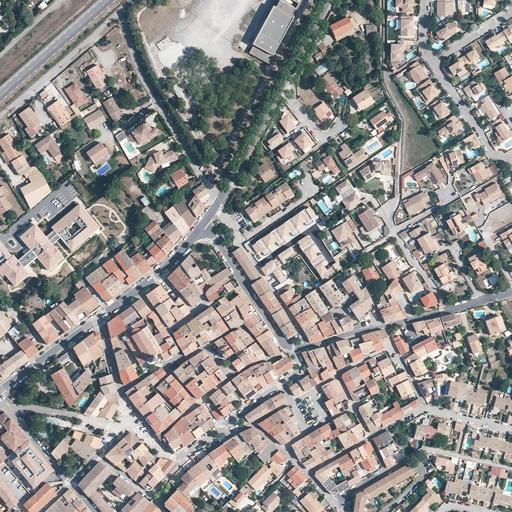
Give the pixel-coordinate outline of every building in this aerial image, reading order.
[(278,0),(275,7),(273,5),(252,44),(254,45),(250,53),(271,64),(275,57),(273,55),(293,17),(291,16),(294,9),(295,10),(299,4),(300,4),(302,0),(278,0)] [(402,8),(405,8),(405,13),(413,13),(413,0),(395,0),(396,8),(402,8)] [(450,0),(438,0),(438,2),(439,2),(439,8),(438,8),(438,14),(440,17),(445,14),(454,14),(454,1),(451,1),(450,0)] [(42,11),(47,6),(43,1),(37,6),(42,11)] [(413,16),(401,16),(401,20),(401,36),(413,37),(413,29),(412,29),(412,25),(413,25),(413,16)] [(352,26),(356,24),(353,17),(349,19),(347,17),(329,26),(335,38),(353,29),(352,26)] [(441,29),(436,32),(441,40),(456,31),(456,22),(448,23),(440,28),(441,29)] [(509,27),(500,33),(505,40),(508,38),(510,41),(511,39),(511,23),(508,26),(509,27)] [(375,35),(374,25),(366,26),(367,36),(375,35)] [(355,32),(353,29),(335,38),(337,41),(355,32)] [(491,49),(505,41),(505,40),(500,33),(496,36),(496,35),(486,41),(491,49)] [(317,46),(325,56),(328,53),(325,49),(327,47),(323,41),(317,46)] [(409,41),(398,41),(398,45),(391,45),(391,61),(401,62),(401,54),(401,50),(403,50),(406,50),(406,45),(408,46),(409,41)] [(467,54),(462,57),(467,63),(468,66),(473,63),(472,62),(480,57),(475,49),(471,51),(470,50),(466,52),(467,54)] [(467,63),(462,57),(459,59),(460,61),(457,62),(456,64),(455,65),(455,64),(450,67),(454,75),(465,68),(463,65),(467,63)] [(412,75),(411,76),(416,84),(427,77),(417,62),(410,67),(412,70),(410,72),(412,75)] [(98,65),(87,71),(97,89),(108,83),(98,65)] [(511,77),(505,67),(494,74),(500,83),(499,84),(501,87),(504,85),(507,91),(511,87),(511,77),(511,76),(511,77)] [(326,75),(321,79),(319,81),(329,94),(330,93),(334,90),(338,96),(343,92),(328,73),(326,75)] [(311,79),(307,74),(302,79),(307,83),(311,79)] [(430,79),(419,86),(429,101),(438,94),(432,85),(433,84),(430,79)] [(478,95),(484,91),(477,79),(472,82),(473,84),(471,86),(470,85),(464,88),(466,92),(469,90),(471,94),(475,91),(478,95)] [(75,82),(65,90),(77,107),(87,100),(75,82)] [(374,102),(366,89),(352,98),(360,109),(364,106),(366,108),(374,102)] [(38,94),(44,101),(49,97),(44,90),(38,94)] [(334,90),(330,93),(335,99),(338,96),(334,90)] [(112,96),(102,101),(114,121),(123,116),(116,104),(114,100),(112,96)] [(499,115),(488,97),(482,101),(485,105),(481,108),(485,114),(487,113),(492,120),(499,115)] [(47,108),(60,127),(63,125),(72,119),(58,100),(47,108)] [(438,100),(429,106),(432,110),(435,108),(442,118),(450,113),(443,102),(440,104),(438,100)] [(314,109),(316,112),(320,118),(319,119),(322,122),(333,114),(324,102),(314,109)] [(83,119),(90,129),(105,119),(99,109),(96,103),(84,110),(87,116),(83,119)] [(29,107),(18,115),(30,131),(41,123),(29,107)] [(370,121),(375,128),(388,118),(390,120),(391,122),(394,120),(389,112),(386,114),(383,111),(370,121)] [(296,127),(284,112),(281,118),(281,119),(278,121),(285,131),(286,130),(288,133),(296,127)] [(459,122),(454,115),(446,121),(449,124),(442,129),(446,136),(451,133),(452,134),(453,133),(455,132),(457,135),(464,130),(460,124),(459,125),(458,123),(459,122)] [(388,118),(375,128),(376,130),(390,120),(388,118)] [(501,118),(493,123),(496,127),(499,131),(505,141),(511,136),(501,118)] [(149,125),(147,122),(130,134),(132,137),(131,138),(134,142),(138,139),(141,142),(150,136),(151,136),(154,134),(154,133),(157,131),(159,133),(159,134),(164,131),(156,127),(151,130),(148,126),(149,125)] [(278,133),(275,129),(270,139),(267,141),(269,145),(268,146),(271,150),(284,141),(282,139),(283,138),(279,133),(278,133)] [(345,140),(351,136),(348,130),(341,134),(345,140)] [(123,131),(116,136),(119,143),(127,137),(123,131)] [(150,136),(141,142),(143,146),(146,144),(147,145),(151,141),(150,139),(159,133),(157,131),(154,133),(154,134),(151,136),(150,136)] [(312,143),(303,133),(294,141),(305,154),(311,149),(309,146),(312,143)] [(475,133),(464,140),(467,145),(472,142),(475,147),(481,144),(475,133)] [(0,139),(0,144),(12,162),(23,155),(9,134),(0,139)] [(50,135),(35,146),(40,154),(47,149),(54,158),(62,151),(50,135)] [(100,142),(86,152),(93,163),(103,156),(108,153),(100,142)] [(294,148),(290,143),(278,151),(280,155),(277,158),(280,163),(284,160),(283,159),(287,157),(290,161),(295,158),(290,151),(294,148)] [(346,144),(345,143),(340,146),(343,150),(339,153),(347,166),(352,163),(354,166),(366,158),(361,150),(353,155),(346,144)] [(177,159),(174,149),(165,151),(166,153),(162,154),(161,152),(154,154),(154,156),(153,157),(153,156),(150,156),(144,167),(149,170),(154,163),(157,162),(158,164),(177,159)] [(445,169),(449,166),(450,169),(459,167),(459,164),(465,162),(461,149),(447,154),(447,155),(445,155),(447,161),(446,161),(444,157),(440,160),(445,169)] [(320,155),(322,158),(315,163),(320,169),(327,165),(328,166),(329,166),(332,169),(337,166),(327,151),(320,155)] [(23,155),(12,162),(17,171),(28,164),(23,155)] [(103,156),(93,163),(97,168),(106,161),(103,156)] [(304,174),(309,170),(303,161),(298,165),(304,174)] [(486,169),(482,161),(468,169),(471,174),(473,173),(478,182),(494,174),(489,167),(486,169)] [(155,164),(158,164),(157,162),(154,163),(149,170),(151,171),(155,164)] [(359,173),(363,177),(367,175),(370,179),(374,176),(375,170),(378,171),(378,174),(382,174),(382,176),(390,178),(391,166),(390,166),(391,163),(386,162),(386,165),(384,165),(384,164),(374,162),(373,168),(367,167),(359,173)] [(419,182),(423,179),(423,178),(427,175),(429,178),(432,176),(435,181),(437,186),(445,181),(434,162),(426,166),(427,167),(414,175),(419,182)] [(257,173),(262,179),(265,183),(275,176),(265,163),(255,170),(257,173)] [(31,169),(28,164),(17,171),(20,176),(31,169)] [(341,173),(337,166),(332,169),(330,170),(334,177),(341,173)] [(170,175),(178,188),(181,186),(188,182),(180,169),(170,175)] [(20,188),(30,208),(49,192),(39,171),(28,177),(30,183),(20,188)] [(208,195),(199,180),(198,181),(195,184),(198,188),(192,192),(194,195),(200,203),(206,199),(205,197),(208,195)] [(347,180),(336,187),(341,193),(345,191),(348,196),(343,199),(347,206),(349,205),(351,208),(359,203),(357,199),(359,198),(347,180)] [(285,182),(275,190),(276,192),(283,202),(288,198),(287,197),(293,193),(285,182)] [(482,201),(483,203),(488,201),(491,200),(492,201),(502,196),(499,192),(501,191),(496,183),(485,189),(486,191),(479,195),(478,193),(475,195),(478,202),(482,201)] [(0,215),(11,208),(4,196),(8,193),(3,185),(0,187),(0,215)] [(184,192),(181,186),(178,188),(174,190),(178,197),(181,195),(184,192)] [(270,193),(265,196),(273,207),(277,204),(278,205),(283,202),(276,192),(272,194),(270,193)] [(424,194),(424,192),(409,199),(409,201),(404,203),(410,215),(425,207),(424,203),(429,200),(426,193),(424,194)] [(200,203),(194,195),(188,204),(187,205),(196,218),(198,215),(200,213),(204,207),(200,203)] [(258,201),(254,203),(256,205),(263,216),(269,212),(268,210),(273,207),(265,196),(258,201)] [(145,207),(149,204),(145,197),(140,200),(145,207)] [(183,197),(173,205),(174,206),(189,227),(192,223),(196,218),(187,205),(188,204),(183,197)] [(347,206),(343,199),(341,201),(348,210),(351,208),(349,205),(347,206)] [(78,203),(48,228),(51,231),(58,239),(70,253),(100,228),(78,203)] [(258,219),(263,216),(256,205),(251,209),(250,206),(245,210),(253,221),(257,218),(258,219)] [(150,221),(156,217),(147,206),(141,211),(150,221)] [(189,227),(174,206),(168,209),(165,212),(171,221),(183,236),(186,231),(189,227)] [(511,214),(511,206),(493,216),(492,219),(494,224),(506,217),(507,218),(511,216),(511,215),(511,214)] [(305,209),(302,211),(310,224),(313,222),(311,219),(315,216),(309,207),(305,210),(305,209)] [(379,226),(368,209),(357,216),(368,233),(379,226)] [(302,211),(294,216),(300,225),(304,222),(307,226),(310,224),(302,211)] [(471,217),(470,214),(463,219),(460,214),(457,215),(451,218),(447,221),(454,233),(456,232),(457,233),(463,231),(462,230),(467,227),(465,224),(473,220),(471,217)] [(294,216),(287,221),(297,234),(300,232),(296,227),(300,225),(294,216)] [(161,229),(154,220),(151,223),(150,224),(144,229),(156,244),(165,255),(166,254),(174,245),(161,229)] [(183,236),(171,221),(161,229),(174,245),(177,242),(183,236)] [(287,221),(280,226),(286,234),(290,232),(293,236),(297,234),(287,221)] [(354,232),(347,221),(331,231),(339,243),(348,237),(350,236),(349,235),(354,232)] [(33,225),(17,238),(28,250),(35,259),(47,272),(62,259),(51,246),(43,237),(33,225)] [(280,226),(273,230),(282,244),(285,242),(282,237),(286,234),(280,226)] [(424,231),(421,226),(409,233),(412,238),(414,237),(415,239),(423,234),(421,232),(424,231)] [(511,226),(500,233),(502,238),(509,235),(510,236),(506,238),(509,243),(511,241),(511,226)] [(273,230),(266,235),(272,245),(276,242),(279,246),(282,244),(273,230)] [(406,230),(399,234),(402,239),(409,235),(406,230)] [(51,231),(43,237),(51,246),(58,239),(51,231)] [(419,238),(425,251),(431,248),(432,250),(437,247),(433,240),(431,237),(429,233),(419,238)] [(297,242),(302,249),(313,241),(309,234),(297,242)] [(266,235),(259,240),(268,254),(271,252),(268,247),(272,245),(266,235)] [(348,237),(339,243),(341,248),(351,242),(348,237)] [(16,286),(30,274),(25,268),(18,259),(12,253),(11,254),(0,240),(0,272),(3,276),(6,274),(16,286)] [(260,259),(268,254),(259,240),(256,242),(256,243),(251,246),(260,259)] [(488,247),(484,240),(478,243),(482,250),(488,247)] [(316,244),(313,241),(302,249),(307,256),(314,252),(311,248),(316,244)] [(165,255),(156,244),(148,252),(155,260),(155,263),(156,264),(159,261),(164,257),(165,255)] [(290,247),(284,251),(288,257),(294,253),(290,247)] [(253,283),(261,278),(240,248),(233,253),(253,283)] [(413,254),(418,259),(424,253),(419,248),(413,254)] [(25,268),(35,259),(28,250),(18,259),(25,268)] [(127,257),(122,250),(114,256),(114,257),(128,277),(125,279),(125,280),(129,285),(138,279),(139,278),(141,276),(127,257)] [(151,267),(146,262),(145,262),(138,253),(136,250),(127,257),(141,276),(149,270),(151,268),(151,267)] [(281,261),(288,257),(284,251),(277,255),(281,261)] [(469,258),(475,269),(478,268),(481,274),(491,268),(487,262),(485,263),(481,257),(483,256),(480,251),(469,258)] [(148,252),(143,256),(146,261),(146,262),(151,267),(153,266),(156,264),(155,263),(155,260),(148,252)] [(317,257),(314,252),(307,256),(312,264),(324,257),(322,254),(317,257)] [(448,258),(445,253),(434,259),(436,262),(433,263),(436,268),(435,268),(443,283),(450,279),(452,281),(457,278),(446,259),(448,258)] [(374,255),(369,254),(374,264),(378,262),(374,255)] [(200,272),(200,271),(189,255),(184,260),(179,265),(192,282),(193,283),(203,276),(200,272)] [(347,255),(341,259),(344,264),(350,260),(347,255)] [(326,260),(324,257),(312,264),(317,272),(324,267),(322,263),(326,260)] [(125,279),(111,259),(103,266),(109,274),(112,272),(121,284),(121,283),(123,282),(125,280),(125,279)] [(277,267),(273,261),(261,269),(266,276),(272,272),(278,281),(278,280),(280,283),(286,279),(284,276),(281,272),(282,272),(278,266),(277,267)] [(392,283),(394,280),(395,280),(400,276),(397,271),(396,273),(394,271),(398,268),(393,261),(382,268),(386,276),(388,275),(390,277),(388,278),(392,283)] [(192,282),(179,265),(170,274),(167,278),(177,289),(179,292),(188,285),(192,282)] [(109,274),(103,266),(93,273),(86,278),(91,285),(91,286),(99,281),(112,298),(125,288),(121,283),(121,284),(112,272),(109,274)] [(327,271),(324,267),(317,272),(323,279),(334,272),(331,267),(327,271)] [(375,276),(371,267),(363,270),(369,283),(379,278),(377,275),(375,276)] [(215,285),(231,274),(227,268),(211,278),(204,269),(200,271),(200,272),(203,276),(211,287),(212,287),(215,285)] [(354,270),(333,284),(345,300),(359,321),(363,318),(366,315),(373,305),(366,288),(365,290),(363,291),(359,282),(354,270)] [(421,286),(410,270),(400,276),(395,280),(397,282),(401,278),(411,293),(422,287),(421,286)] [(233,277),(231,274),(215,285),(212,287),(215,291),(215,292),(224,286),(228,293),(234,289),(235,289),(229,281),(233,277)] [(207,290),(211,287),(203,276),(193,283),(192,282),(188,285),(196,298),(202,294),(205,293),(207,290)] [(265,283),(261,278),(253,283),(250,285),(259,297),(270,290),(265,283)] [(333,308),(345,300),(333,284),(330,280),(319,287),(333,308)] [(392,283),(388,288),(392,296),(403,290),(397,282),(395,280),(394,280),(392,283)] [(84,287),(80,281),(75,285),(79,291),(84,287)] [(99,281),(91,286),(93,288),(105,303),(111,298),(112,298),(99,281)] [(388,288),(384,281),(379,284),(385,292),(388,288)] [(431,292),(426,283),(421,286),(422,287),(427,294),(431,292)] [(162,303),(169,298),(160,285),(156,288),(152,291),(161,304),(162,303)] [(198,302),(196,298),(188,285),(179,292),(192,307),(198,302)] [(280,295),(284,302),(291,298),(292,299),(297,296),(296,294),(290,285),(281,290),(280,292),(280,293),(281,295),(280,295)] [(239,286),(235,289),(234,289),(238,295),(234,298),(232,299),(235,305),(238,309),(246,303),(249,306),(252,305),(239,286)] [(84,287),(79,291),(73,295),(75,297),(90,314),(93,312),(100,306),(89,293),(86,289),(84,287)] [(215,291),(212,287),(211,287),(207,290),(205,293),(205,295),(207,297),(215,291)] [(385,292),(383,295),(387,304),(394,299),(392,296),(388,288),(385,292)] [(274,297),(270,290),(259,297),(263,303),(274,297)] [(320,316),(328,311),(314,290),(304,296),(315,313),(316,312),(319,317),(320,316)] [(161,304),(152,291),(149,293),(146,295),(155,308),(160,304),(161,304)] [(215,292),(215,291),(207,297),(210,303),(219,297),(215,292)] [(435,297),(431,292),(427,294),(420,299),(425,308),(439,303),(435,297)] [(101,306),(104,303),(96,293),(92,296),(101,306)] [(284,302),(288,308),(297,303),(302,299),(299,295),(297,296),(292,299),(291,298),(284,302)] [(383,295),(376,303),(382,316),(390,312),(389,307),(387,304),(383,295)] [(75,297),(65,305),(80,322),(90,314),(75,297)] [(228,303),(224,297),(218,301),(221,304),(216,308),(220,314),(223,318),(235,310),(235,309),(233,307),(232,308),(230,306),(228,303)] [(279,303),(274,297),(263,303),(268,311),(269,310),(279,303)] [(177,309),(184,305),(178,298),(174,303),(169,299),(169,298),(162,303),(168,311),(169,310),(175,306),(177,309)] [(61,299),(59,300),(56,302),(75,325),(80,322),(65,305),(61,299)] [(135,303),(132,305),(143,319),(144,318),(147,317),(152,312),(140,299),(135,303)] [(238,309),(235,305),(232,299),(228,303),(230,306),(232,308),(233,307),(235,309),(235,310),(235,311),(238,309)] [(301,309),(292,314),(294,317),(309,308),(303,299),(302,299),(297,303),(301,309)] [(402,319),(404,318),(394,299),(387,304),(389,307),(390,312),(394,321),(395,321),(402,319)] [(75,325),(56,302),(50,307),(53,310),(69,329),(74,326),(75,325)] [(168,311),(162,303),(161,304),(160,304),(155,308),(161,317),(168,312),(168,311)] [(249,307),(249,306),(246,303),(238,309),(241,314),(241,315),(243,320),(244,320),(254,314),(254,313),(249,307)] [(282,309),(279,303),(269,310),(272,315),(282,309)] [(297,303),(288,308),(292,314),(301,309),(297,303)] [(132,305),(119,315),(126,329),(139,321),(143,319),(132,305)] [(189,310),(184,305),(177,309),(175,306),(169,310),(178,322),(188,314),(189,310)] [(0,324),(7,332),(16,325),(0,307),(0,324)] [(209,320),(218,315),(217,314),(211,307),(196,317),(201,324),(205,322),(208,320),(209,320)] [(309,308),(294,317),(298,322),(300,325),(314,315),(309,308)] [(290,322),(282,309),(272,315),(271,315),(280,329),(290,322)] [(69,329),(53,310),(44,316),(49,323),(54,319),(64,333),(69,329)] [(235,311),(235,310),(223,318),(225,321),(226,322),(234,318),(235,318),(238,316),(235,311)] [(152,311),(152,312),(147,317),(152,319),(154,323),(154,324),(159,320),(158,319),(155,315),(152,311)] [(256,311),(254,313),(254,314),(244,320),(243,323),(248,329),(249,329),(262,320),(256,311)] [(344,331),(352,327),(347,316),(338,320),(335,318),(334,319),(329,311),(328,311),(320,316),(322,321),(327,328),(332,326),(337,335),(344,332),(344,331)] [(174,320),(168,312),(161,317),(167,326),(172,321),(174,320)] [(390,312),(382,316),(385,323),(394,321),(390,312)] [(457,325),(453,314),(443,317),(440,317),(443,325),(444,329),(457,325)] [(126,329),(119,315),(107,323),(111,339),(115,336),(120,334),(122,332),(125,330),(126,329)] [(212,326),(215,324),(219,321),(221,320),(218,315),(209,320),(208,320),(212,326)] [(243,323),(244,320),(243,320),(241,315),(238,316),(235,318),(234,318),(240,325),(243,323)] [(314,315),(300,325),(305,332),(314,326),(317,324),(320,322),(317,318),(315,315),(314,315)] [(36,321),(32,324),(47,345),(59,337),(49,323),(44,316),(39,319),(36,321)] [(505,330),(500,316),(485,321),(491,335),(505,330)] [(199,336),(206,332),(202,326),(201,325),(201,324),(196,317),(186,324),(191,331),(190,332),(193,336),(194,337),(198,334),(199,336)] [(139,321),(126,329),(125,330),(122,332),(124,336),(121,337),(123,342),(125,341),(133,354),(138,362),(140,365),(146,361),(146,362),(147,362),(148,362),(149,361),(150,363),(155,360),(155,359),(156,358),(156,357),(156,356),(155,355),(159,353),(160,355),(165,353),(162,349),(161,350),(156,343),(153,337),(147,327),(149,326),(144,318),(143,319),(139,321)] [(240,325),(234,318),(226,322),(230,328),(240,325)] [(429,330),(430,332),(431,334),(443,330),(439,318),(431,319),(432,321),(426,324),(429,330)] [(161,324),(159,320),(154,324),(157,328),(159,332),(160,333),(161,334),(165,339),(165,340),(170,337),(161,324)] [(219,321),(226,331),(228,329),(221,320),(219,321)] [(264,323),(262,320),(249,329),(252,334),(265,325),(264,323)] [(215,324),(221,334),(226,331),(219,321),(215,324)] [(325,339),(337,335),(332,326),(327,328),(322,321),(320,322),(317,324),(320,331),(322,334),(325,339)] [(421,322),(412,324),(416,332),(422,330),(424,334),(430,332),(429,330),(426,324),(424,321),(421,322)] [(296,333),(290,322),(280,329),(287,338),(296,333)] [(215,338),(216,337),(212,331),(209,328),(206,323),(202,326),(206,332),(211,340),(215,338)] [(191,331),(186,324),(185,325),(173,334),(176,340),(180,338),(183,336),(186,334),(187,334),(190,332),(191,331)] [(221,334),(215,324),(212,326),(209,328),(212,331),(216,337),(221,334)] [(305,333),(307,337),(314,334),(320,331),(317,324),(314,326),(305,332),(305,333)] [(37,353),(39,352),(16,325),(7,332),(12,339),(22,350),(29,358),(37,353)] [(269,330),(265,325),(252,334),(256,338),(269,330)] [(244,337),(247,334),(242,330),(239,329),(234,332),(239,338),(240,339),(244,337)] [(269,330),(256,338),(257,339),(260,344),(273,337),(269,330)] [(384,330),(377,331),(382,342),(389,340),(384,330)] [(320,340),(325,339),(322,334),(320,331),(314,334),(307,337),(310,343),(314,342),(320,340)] [(372,333),(367,334),(371,341),(373,345),(382,342),(377,331),(372,333)] [(99,348),(102,347),(99,333),(95,332),(92,334),(99,348)] [(199,347),(201,346),(197,340),(194,337),(193,336),(190,332),(187,334),(186,334),(187,337),(185,339),(189,345),(187,346),(191,352),(199,347)] [(201,346),(211,340),(206,332),(199,336),(198,334),(194,337),(197,340),(201,346)] [(241,349),(245,347),(240,339),(239,338),(234,332),(230,333),(229,334),(236,341),(241,349)] [(156,334),(153,337),(156,343),(161,350),(162,349),(165,353),(160,355),(163,360),(171,356),(168,351),(170,349),(165,340),(165,339),(161,334),(160,333),(156,334)] [(447,337),(449,344),(462,339),(460,333),(447,337)] [(92,360),(93,361),(103,354),(99,348),(92,334),(82,342),(87,349),(93,359),(92,360)] [(120,334),(115,336),(122,349),(131,366),(138,362),(133,354),(125,341),(123,342),(121,337),(120,334)] [(230,345),(236,341),(229,334),(224,337),(230,345)] [(240,339),(245,347),(253,341),(248,334),(247,334),(244,337),(240,339)] [(371,341),(367,334),(361,335),(362,337),(364,343),(371,341)] [(477,340),(475,334),(467,337),(473,353),(481,350),(477,340)] [(115,336),(111,339),(112,345),(114,353),(122,349),(115,336)] [(185,356),(191,352),(187,346),(189,345),(185,339),(183,336),(180,338),(176,340),(176,341),(185,356)] [(393,339),(401,355),(410,350),(404,338),(401,340),(399,336),(393,339)] [(178,352),(170,337),(165,340),(170,349),(168,351),(171,356),(178,352)] [(277,341),(273,337),(260,344),(263,348),(274,343),(277,341)] [(364,343),(362,337),(350,341),(352,347),(358,345),(358,344),(364,343)] [(425,348),(428,353),(437,349),(437,347),(435,343),(432,337),(412,347),(414,351),(415,353),(425,348)] [(214,343),(218,348),(226,343),(222,338),(214,343)] [(349,348),(346,340),(335,342),(341,355),(346,366),(353,362),(347,349),(349,348)] [(389,340),(382,342),(384,348),(390,344),(389,340)] [(236,353),(241,349),(236,341),(230,345),(235,352),(236,353)] [(279,345),(277,341),(274,343),(263,348),(270,357),(281,354),(282,354),(281,352),(277,346),(279,345)] [(373,345),(371,341),(364,343),(358,344),(358,345),(362,353),(374,349),(373,345)] [(72,348),(82,366),(92,360),(93,359),(87,349),(82,342),(72,348)] [(341,355),(335,342),(330,344),(336,356),(341,355)] [(382,342),(373,345),(374,349),(376,352),(384,348),(382,342)] [(225,358),(228,357),(233,353),(226,343),(218,348),(220,350),(219,351),(222,354),(225,358)] [(254,353),(260,349),(255,343),(249,346),(254,353)] [(336,356),(330,344),(326,348),(338,370),(346,366),(341,355),(336,356)] [(362,353),(358,345),(352,347),(349,348),(347,349),(353,362),(364,357),(362,353)] [(247,356),(254,353),(249,346),(246,348),(245,347),(241,349),(245,354),(247,356)] [(322,347),(307,351),(310,358),(314,366),(314,365),(318,364),(322,362),(326,368),(327,369),(331,365),(330,364),(327,358),(322,347)] [(415,353),(418,359),(420,358),(428,353),(425,348),(415,353)] [(122,349),(114,353),(118,367),(119,372),(131,366),(122,349)] [(236,355),(239,358),(245,354),(241,349),(236,353),(235,352),(234,353),(236,355)] [(255,355),(259,360),(264,358),(265,357),(260,349),(254,353),(255,355)] [(7,375),(29,358),(22,350),(6,361),(0,365),(0,374),(2,378),(7,375)] [(203,350),(188,360),(194,368),(209,357),(203,350)] [(310,358),(307,351),(306,350),(301,353),(304,360),(310,358)] [(256,361),(259,360),(255,355),(254,353),(247,356),(247,357),(251,363),(256,361)] [(404,360),(407,366),(409,364),(418,359),(415,353),(412,354),(404,360)] [(251,363),(247,357),(247,356),(245,354),(239,358),(245,366),(247,365),(251,363)] [(99,370),(107,367),(104,355),(101,356),(99,370)] [(279,361),(286,371),(294,366),(287,356),(283,358),(279,361)] [(209,357),(194,368),(195,369),(199,374),(202,372),(206,378),(209,375),(210,375),(213,372),(218,369),(212,361),(209,357)] [(237,372),(245,366),(239,358),(232,363),(231,363),(234,368),(234,367),(235,368),(237,372)] [(314,366),(310,358),(304,360),(306,363),(308,367),(307,368),(306,368),(310,375),(317,371),(316,368),(314,365),(314,366)] [(376,363),(374,358),(368,361),(377,377),(382,374),(376,363)] [(395,371),(388,358),(376,363),(382,374),(384,377),(395,371)] [(418,359),(425,373),(427,371),(422,361),(420,358),(418,359)] [(422,375),(425,373),(418,359),(409,364),(415,377),(421,374),(422,375)] [(194,368),(188,360),(187,361),(180,366),(184,371),(185,371),(187,373),(187,375),(188,375),(195,369),(194,368)] [(496,361),(490,363),(490,368),(497,369),(499,360),(496,361)] [(272,365),(278,377),(286,371),(279,361),(272,365)] [(263,375),(269,384),(278,377),(272,365),(270,362),(264,363),(269,372),(263,375)] [(318,364),(314,365),(316,368),(317,371),(319,373),(319,374),(325,369),(326,368),(322,362),(318,364)] [(261,370),(263,375),(269,372),(264,363),(258,365),(259,367),(261,370)] [(371,374),(366,364),(357,369),(362,378),(371,374)] [(254,374),(261,370),(259,367),(258,365),(251,368),(250,368),(253,374),(254,374)] [(335,373),(331,365),(327,369),(326,368),(325,369),(329,377),(335,373)] [(131,366),(119,372),(121,379),(124,385),(138,377),(131,366)] [(184,371),(180,366),(173,372),(178,378),(185,371),(184,371)] [(86,371),(89,377),(93,374),(88,367),(84,369),(86,371)] [(357,369),(356,367),(348,372),(357,388),(360,386),(358,381),(362,378),(357,369)] [(69,407),(79,395),(72,385),(63,368),(51,375),(69,407)] [(153,373),(158,381),(165,374),(161,368),(153,373)] [(254,380),(252,378),(251,376),(253,374),(250,368),(246,371),(242,373),(248,380),(249,382),(250,383),(254,380)] [(199,374),(195,369),(188,375),(192,380),(197,375),(199,374)] [(226,378),(218,369),(213,372),(221,382),(226,378)] [(322,381),(329,377),(325,369),(319,374),(320,376),(322,381)] [(266,386),(269,384),(263,375),(261,370),(254,374),(255,376),(263,388),(266,386)] [(91,381),(92,381),(89,377),(86,371),(72,385),(79,395),(91,381)] [(185,371),(178,378),(185,385),(192,380),(188,375),(187,375),(187,373),(185,371)] [(319,373),(317,371),(310,375),(313,379),(316,384),(322,381),(320,376),(319,374),(319,373)] [(192,380),(185,385),(189,390),(195,385),(194,384),(200,379),(202,382),(206,378),(202,372),(199,374),(197,375),(192,380)] [(221,382),(213,372),(210,375),(209,375),(217,384),(221,382)] [(357,388),(348,372),(342,375),(341,377),(350,392),(357,388)] [(408,379),(404,372),(397,375),(388,379),(389,382),(392,387),(395,386),(407,380),(408,379)] [(151,383),(152,386),(158,381),(153,373),(148,377),(147,377),(151,383)] [(242,373),(239,375),(242,380),(244,383),(248,380),(242,373)] [(104,395),(115,391),(111,374),(109,375),(98,379),(100,387),(99,387),(101,390),(104,395)] [(169,385),(175,380),(170,375),(164,380),(169,385)] [(209,375),(206,378),(202,382),(203,383),(209,391),(217,384),(209,375)] [(232,380),(239,390),(245,386),(244,383),(242,380),(239,375),(238,376),(232,380)] [(313,379),(310,375),(305,377),(298,381),(301,387),(303,391),(316,384),(313,379)] [(257,392),(263,388),(255,376),(252,378),(254,380),(250,383),(251,385),(254,388),(257,392)] [(125,393),(128,397),(135,393),(144,387),(151,383),(147,377),(125,393)] [(335,379),(329,383),(334,391),(337,395),(343,392),(343,390),(338,381),(335,379)] [(379,391),(373,379),(365,383),(365,384),(371,395),(379,391)] [(170,387),(169,385),(164,380),(160,384),(164,388),(167,390),(170,387)] [(177,393),(182,388),(175,380),(169,385),(170,387),(167,390),(163,394),(169,400),(170,401),(176,394),(177,393)] [(413,392),(407,380),(395,386),(402,398),(413,392)] [(418,383),(425,398),(431,395),(428,389),(434,386),(432,380),(426,381),(418,383)] [(301,387),(298,381),(289,387),(292,392),(301,387)] [(228,395),(230,394),(234,391),(235,390),(229,382),(222,387),(228,395)] [(128,397),(137,409),(157,393),(151,387),(152,386),(151,383),(144,387),(135,393),(128,397)] [(197,387),(203,394),(209,391),(203,383),(197,387)] [(334,391),(329,383),(321,387),(322,389),(326,396),(334,391)] [(156,387),(163,394),(167,390),(164,388),(160,384),(156,387)] [(447,396),(456,398),(458,387),(450,385),(447,396)] [(247,400),(257,392),(254,388),(249,391),(247,388),(245,386),(239,390),(247,400)] [(357,388),(350,392),(354,401),(358,402),(366,397),(360,386),(357,388)] [(197,387),(191,392),(197,399),(203,394),(197,387)] [(301,387),(292,392),(294,396),(303,391),(301,387)] [(464,400),(466,390),(466,389),(458,387),(456,398),(464,400)] [(183,388),(182,388),(177,393),(183,400),(184,399),(188,395),(183,388)] [(219,396),(222,393),(218,389),(212,395),(215,399),(219,396)] [(108,402),(104,395),(101,390),(83,414),(104,419),(105,417),(110,420),(118,405),(108,402)] [(468,403),(473,405),(476,393),(466,390),(464,400),(466,401),(469,401),(468,403)] [(501,409),(503,398),(499,397),(499,394),(495,393),(495,391),(492,390),(489,403),(494,404),(493,407),(497,407),(501,409)] [(116,394),(115,391),(104,395),(108,402),(118,405),(119,404),(116,394)] [(334,391),(326,396),(329,400),(323,404),(327,411),(328,410),(336,406),(335,405),(333,402),(331,399),(337,395),(334,391)] [(348,401),(343,392),(337,395),(331,399),(333,402),(335,405),(341,403),(341,404),(348,401)] [(142,415),(145,418),(152,413),(152,412),(165,401),(157,393),(137,409),(142,415)] [(183,400),(177,393),(176,394),(170,401),(176,407),(176,408),(180,403),(179,403),(183,400)] [(225,398),(225,397),(222,393),(219,396),(215,399),(219,403),(225,398)] [(265,402),(271,410),(286,402),(281,393),(277,396),(265,402)] [(476,393),(473,405),(478,406),(479,404),(481,404),(483,405),(486,395),(476,393)] [(189,395),(188,395),(184,399),(190,405),(194,401),(189,395)] [(215,406),(219,403),(215,399),(212,395),(209,397),(211,401),(215,406)] [(234,409),(225,398),(219,403),(215,406),(219,411),(216,413),(220,419),(234,409)] [(511,403),(511,400),(503,398),(501,409),(510,411),(511,403)] [(183,400),(179,403),(180,403),(185,410),(190,405),(184,399),(183,400)] [(421,404),(419,399),(400,409),(403,414),(421,404)] [(168,414),(173,410),(166,402),(165,401),(152,412),(152,413),(145,418),(156,433),(157,435),(159,433),(165,428),(160,421),(168,414)] [(350,404),(348,401),(341,404),(341,403),(335,405),(336,406),(339,413),(347,408),(350,404)] [(359,410),(364,420),(370,416),(373,414),(369,407),(373,406),(370,401),(359,407),(359,410)] [(403,414),(400,409),(397,401),(393,403),(395,408),(388,411),(393,420),(403,414)] [(265,414),(271,410),(265,402),(254,409),(259,417),(265,414)] [(185,410),(180,403),(176,408),(181,414),(183,412),(185,410)] [(204,422),(210,418),(202,405),(199,407),(204,415),(201,418),(204,422)] [(288,406),(277,412),(284,422),(290,419),(293,424),(297,421),(288,406)] [(336,406),(328,410),(332,416),(339,413),(336,406)] [(176,408),(176,407),(173,410),(168,414),(174,420),(181,414),(176,408)] [(193,411),(198,418),(200,416),(201,418),(204,415),(199,407),(193,411)] [(391,422),(393,420),(388,411),(386,407),(380,410),(376,413),(383,426),(391,422)] [(250,423),(259,417),(254,409),(244,417),(248,423),(250,423)] [(190,424),(194,421),(198,418),(193,411),(185,416),(190,424)] [(5,412),(0,415),(0,428),(3,426),(5,429),(13,422),(5,412)] [(284,422),(277,412),(276,412),(269,417),(276,425),(278,423),(280,425),(284,422)] [(378,429),(383,426),(376,413),(373,414),(370,416),(378,429)] [(168,426),(174,420),(168,414),(160,421),(165,428),(168,426)] [(346,414),(333,421),(336,426),(349,419),(346,414)] [(183,447),(195,438),(186,426),(190,424),(185,416),(183,418),(182,417),(173,427),(183,447)] [(194,421),(204,432),(209,428),(204,422),(201,418),(200,416),(198,418),(194,421)] [(378,430),(378,429),(370,416),(364,420),(371,433),(378,430)] [(276,425),(269,417),(263,420),(271,429),(273,427),(278,433),(282,429),(283,429),(280,425),(278,423),(276,425)] [(204,422),(209,428),(214,424),(210,418),(204,422)] [(290,419),(284,422),(280,425),(283,429),(282,429),(290,440),(299,434),(293,424),(290,419)] [(349,419),(336,426),(337,429),(340,435),(345,432),(351,429),(356,426),(354,422),(352,423),(349,419)] [(271,429),(263,420),(257,424),(265,431),(267,432),(270,429),(271,429)] [(195,439),(204,432),(194,421),(190,424),(186,426),(195,438),(195,439)] [(14,452),(28,440),(13,422),(5,429),(7,431),(1,437),(14,452)] [(366,434),(360,423),(356,426),(351,429),(358,441),(365,437),(366,434)] [(313,433),(309,435),(316,448),(318,447),(319,446),(327,442),(330,439),(332,439),(334,437),(331,432),(330,429),(327,424),(313,433)] [(424,438),(427,426),(423,424),(422,427),(420,426),(417,426),(415,436),(424,438)] [(447,426),(438,424),(437,430),(436,434),(449,437),(451,429),(446,428),(447,426)] [(433,427),(427,426),(424,438),(435,440),(436,434),(437,430),(434,429),(432,429),(433,427)] [(173,454),(183,447),(173,427),(163,437),(164,438),(163,439),(162,440),(173,454)] [(256,436),(259,433),(258,432),(254,428),(251,427),(239,433),(246,443),(256,436)] [(270,429),(267,432),(272,436),(278,433),(273,427),(271,429),(270,429)] [(282,445),(290,440),(282,429),(278,433),(272,436),(275,439),(282,445)] [(333,431),(331,432),(334,437),(337,436),(340,435),(337,429),(333,431)] [(354,444),(358,441),(351,429),(345,432),(352,445),(354,444)] [(97,448),(101,439),(94,437),(93,437),(75,431),(72,437),(85,443),(84,444),(96,449),(97,448)] [(394,443),(388,431),(380,435),(386,447),(389,446),(394,443)] [(129,433),(123,438),(133,451),(141,443),(139,442),(130,432),(129,433)] [(343,446),(341,447),(342,450),(352,445),(345,432),(340,435),(337,436),(343,446)] [(157,435),(156,433),(155,434),(160,441),(162,440),(163,439),(159,433),(157,435)] [(247,456),(253,451),(246,443),(239,433),(232,438),(247,456)] [(253,451),(265,438),(259,433),(256,436),(246,443),(253,451)] [(86,461),(96,449),(84,444),(85,443),(72,437),(66,435),(62,440),(70,446),(69,447),(86,461)] [(316,448),(309,435),(302,439),(306,445),(307,446),(309,451),(316,448)] [(386,447),(380,435),(373,439),(379,451),(386,447)] [(486,448),(488,438),(476,436),(476,435),(475,438),(473,446),(479,447),(485,449),(486,448)] [(337,436),(334,437),(340,448),(341,447),(343,446),(337,436)] [(491,438),(488,438),(486,448),(495,450),(498,438),(493,437),(493,439),(491,438)] [(123,438),(117,444),(126,457),(130,454),(134,452),(133,451),(123,438)] [(238,463),(247,456),(232,438),(222,444),(235,459),(238,463)] [(253,451),(257,456),(270,442),(269,442),(265,438),(253,451)] [(503,440),(498,438),(495,450),(505,452),(507,443),(508,442),(505,442),(503,441),(503,440)] [(306,445),(302,439),(291,446),(296,453),(307,446),(306,445)] [(54,470),(28,440),(14,452),(17,455),(18,456),(11,462),(34,488),(37,485),(54,470)] [(51,453),(58,462),(69,447),(70,446),(62,440),(51,453)] [(257,456),(264,464),(268,460),(269,459),(271,457),(278,450),(270,442),(257,456)] [(134,452),(130,454),(135,460),(137,459),(138,459),(147,451),(148,451),(141,443),(133,451),(134,452)] [(367,443),(362,446),(367,455),(371,454),(370,452),(371,451),(367,443)] [(126,457),(117,444),(110,451),(107,454),(105,456),(119,468),(125,472),(126,470),(120,461),(126,457)] [(223,468),(227,472),(234,467),(230,463),(235,459),(222,444),(213,450),(210,453),(209,454),(208,454),(221,470),(223,468)] [(307,446),(296,453),(299,460),(310,453),(309,451),(307,446)] [(318,447),(316,448),(309,451),(310,453),(311,454),(313,457),(314,459),(318,457),(318,455),(323,452),(321,449),(319,446),(318,447)] [(362,446),(349,453),(356,464),(357,463),(360,462),(361,461),(368,457),(367,455),(362,446)] [(379,451),(383,459),(393,453),(389,446),(386,447),(379,451)] [(330,447),(321,449),(323,452),(318,455),(318,457),(320,455),(328,451),(331,456),(334,455),(330,449),(330,447)] [(201,460),(208,454),(209,454),(204,449),(196,453),(195,453),(201,460)] [(287,459),(278,450),(271,457),(274,460),(278,464),(282,460),(284,462),(287,459)] [(142,464),(144,467),(150,460),(152,457),(147,451),(138,459),(142,464)] [(324,461),(331,456),(328,451),(320,455),(324,461)] [(356,464),(349,453),(346,455),(336,460),(339,465),(342,472),(353,465),(356,464)] [(383,459),(387,468),(390,467),(398,461),(393,453),(383,459)] [(197,464),(196,464),(210,480),(221,470),(208,454),(201,460),(197,464)] [(371,454),(367,455),(368,457),(361,461),(366,470),(369,469),(370,471),(376,468),(374,465),(377,464),(371,454)] [(37,485),(34,488),(11,462),(18,456),(17,455),(9,462),(33,491),(38,487),(37,485)] [(320,455),(318,457),(314,459),(317,464),(324,461),(320,455)] [(314,459),(313,457),(307,461),(312,467),(317,464),(314,459)] [(452,474),(455,464),(451,463),(452,461),(435,457),(435,460),(433,461),(437,467),(440,464),(446,466),(445,471),(449,472),(448,473),(452,474)] [(159,458),(155,464),(164,475),(173,466),(176,462),(159,458)] [(126,470),(132,479),(144,467),(142,464),(138,459),(137,459),(135,460),(126,470)] [(150,460),(144,467),(147,471),(148,472),(150,474),(158,482),(164,475),(155,464),(154,464),(150,460)] [(278,464),(274,460),(271,463),(269,464),(272,467),(269,469),(272,472),(277,476),(284,469),(278,464)] [(339,465),(336,460),(328,465),(316,472),(315,477),(332,495),(334,495),(349,487),(346,480),(336,486),(332,481),(324,474),(339,465)] [(3,461),(2,462),(0,463),(0,481),(0,482),(1,482),(2,481),(12,473),(3,461)] [(307,461),(303,463),(308,470),(312,467),(307,461)] [(466,467),(474,469),(476,463),(467,461),(466,467)] [(99,508),(102,511),(139,511),(148,503),(149,502),(138,492),(132,499),(119,511),(117,511),(95,490),(112,472),(99,462),(78,485),(88,497),(89,496),(99,508)] [(187,472),(201,488),(211,480),(210,480),(196,464),(193,467),(187,472)] [(267,467),(265,464),(256,473),(252,477),(247,482),(255,489),(264,480),(272,472),(269,469),(267,467)] [(385,477),(391,486),(411,474),(413,473),(408,464),(397,470),(398,472),(393,475),(392,473),(385,477)] [(295,465),(295,466),(287,474),(290,477),(294,481),(291,484),(296,489),(307,477),(295,465)] [(353,465),(342,472),(346,480),(349,487),(362,479),(353,465)] [(144,467),(132,479),(133,479),(137,482),(147,471),(144,467)] [(184,481),(177,489),(192,503),(195,501),(197,498),(196,498),(204,491),(201,488),(187,472),(180,478),(184,481)] [(158,482),(150,474),(147,477),(155,485),(158,482)] [(125,483),(118,477),(112,483),(116,487),(120,489),(125,483)] [(370,486),(376,495),(391,486),(385,477),(379,481),(380,482),(374,486),(373,484),(370,486)] [(264,480),(255,489),(261,489),(267,482),(264,480)] [(467,497),(475,499),(478,486),(479,482),(471,480),(470,484),(467,497)] [(444,491),(452,493),(454,483),(447,481),(444,491)] [(459,495),(467,497),(470,484),(462,482),(462,485),(459,495)] [(23,505),(29,511),(35,511),(39,509),(53,496),(56,493),(47,483),(32,497),(23,505)] [(125,483),(120,489),(116,494),(119,497),(120,496),(123,499),(127,495),(128,496),(128,495),(132,499),(138,492),(136,491),(125,483)] [(452,493),(459,495),(462,485),(454,483),(452,493)] [(6,485),(0,490),(0,495),(2,498),(10,491),(6,485)] [(241,489),(248,495),(250,493),(243,486),(242,487),(241,489)] [(356,494),(355,502),(359,503),(364,503),(364,500),(368,498),(369,499),(376,495),(370,486),(364,490),(364,491),(361,493),(360,492),(356,494)] [(475,499),(483,501),(486,488),(478,486),(475,499)] [(422,499),(429,505),(435,499),(434,498),(436,495),(428,487),(425,489),(428,492),(422,498),(422,499)] [(492,503),(495,490),(486,488),(483,501),(492,503)] [(502,494),(503,490),(496,488),(495,490),(492,503),(493,503),(498,504),(500,505),(502,494)] [(89,511),(75,495),(70,489),(45,511),(89,511)] [(191,511),(196,507),(195,506),(198,503),(195,501),(192,503),(177,489),(163,504),(171,511),(191,511)] [(231,499),(229,501),(236,508),(240,504),(238,503),(245,495),(247,497),(248,495),(241,489),(237,493),(239,494),(234,499),(232,497),(231,499)] [(10,491),(2,498),(6,503),(14,497),(15,496),(10,491)] [(266,506),(263,508),(266,511),(271,511),(272,511),(271,510),(276,505),(281,500),(273,492),(263,503),(266,506)] [(322,511),(325,510),(319,503),(317,504),(313,499),(308,493),(300,501),(309,511),(322,511)] [(511,496),(509,496),(502,494),(500,505),(507,507),(507,505),(511,506),(511,502),(511,496)] [(238,503),(240,504),(247,497),(245,495),(238,503)] [(19,502),(14,497),(6,503),(5,504),(6,506),(9,503),(13,507),(19,502)] [(0,508),(2,511),(8,511),(13,508),(13,507),(9,503),(6,506),(5,504),(0,499),(0,508)] [(425,509),(429,505),(422,499),(415,506),(421,511),(425,511),(427,511),(425,509)] [(139,511),(160,511),(156,507),(149,502),(148,503),(139,511)]
